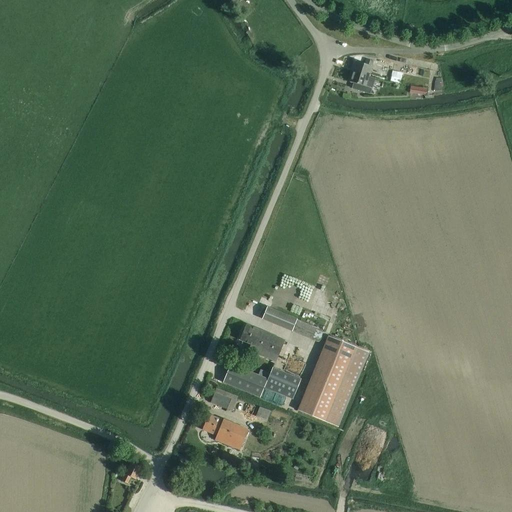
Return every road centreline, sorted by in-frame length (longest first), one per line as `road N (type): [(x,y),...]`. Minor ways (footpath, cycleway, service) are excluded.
road 1 (unclassified): [(162,462),(331,55)]
road 2 (unclassified): [(162,462),(0,395)]
road 3 (unclassified): [(434,51),(309,0)]
